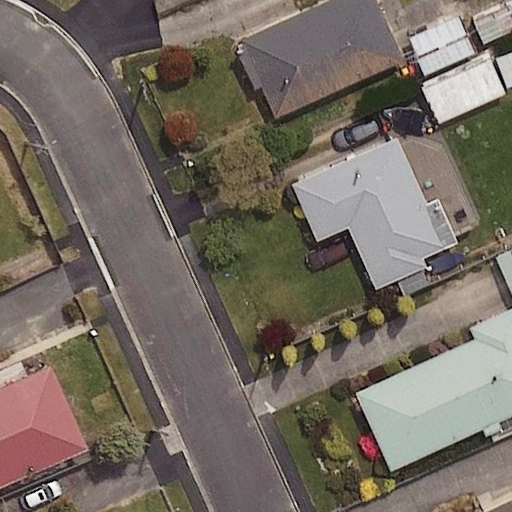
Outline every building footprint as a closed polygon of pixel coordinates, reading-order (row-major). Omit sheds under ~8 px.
[(400,48),(378,0),(299,0),(238,27),(272,104),(400,48)] [(473,39),(457,3),(408,25),(424,61),(473,39)] [(505,81),(487,44),(421,75),(439,112),(505,81)] [(428,202),(396,124),(291,167),(314,226),(347,212),(373,274),(423,253),(420,244),(454,230),(441,197),(428,202)] [(511,239),(496,247),(511,283),(511,239)] [(355,378),(388,454),(511,399),(511,293),(511,292),(467,311),(473,326),(355,378)] [(42,349),(0,367),(0,470),(80,435),(42,349)] [(511,511),(511,486),(452,511),(511,511)]
